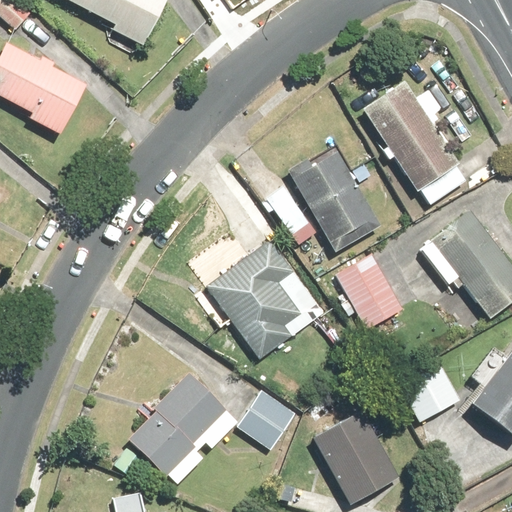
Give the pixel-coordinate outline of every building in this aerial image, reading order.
[(19,0),(0,0),(0,20),(11,32),(32,12),(19,0)] [(64,0),(113,25),(110,30),(143,47),(167,0),(64,0)] [(40,62),(6,44),(0,55),(0,97),(31,115),(28,121),(58,136),(85,86),(51,68),(53,64),(42,58),(40,62)] [(403,81),(361,108),(415,190),(457,163),(403,81)] [(378,224),(335,151),(288,179),(331,252),(378,224)] [(281,186),(263,200),(290,236),(308,222),(281,186)] [(511,297),(511,268),(467,210),(429,239),(488,316),(511,297)] [(269,241),(205,285),(221,309),(210,316),(217,326),(228,319),(255,357),(289,334),(283,325),(300,314),(277,282),(291,272),(269,241)] [(367,254),(333,274),(365,330),(399,310),(367,254)] [(511,345),(467,403),(511,438),(511,437),(511,345)] [(434,363),(394,386),(415,423),(455,400),(434,363)] [(160,477),(224,411),(185,373),(121,439),(160,477)] [(295,414),(261,388),(231,427),(266,453),(295,414)] [(363,409),(311,438),(347,504),(399,476),(363,409)] [(329,511),(333,495),(274,483),(270,502),(317,511),(329,511)]
